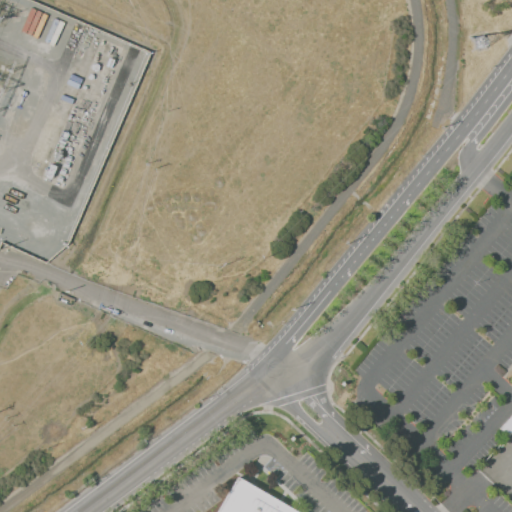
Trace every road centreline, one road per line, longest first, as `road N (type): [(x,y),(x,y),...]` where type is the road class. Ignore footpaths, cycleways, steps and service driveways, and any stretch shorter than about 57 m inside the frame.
road 1 (tertiary): [(511,64),(285,343),(273,371)]
road 2 (tertiary): [(273,371),(318,353),(350,320),(511,121)]
road 3 (residential): [(273,371),(81,511)]
road 4 (tertiary): [(362,461),(273,371)]
